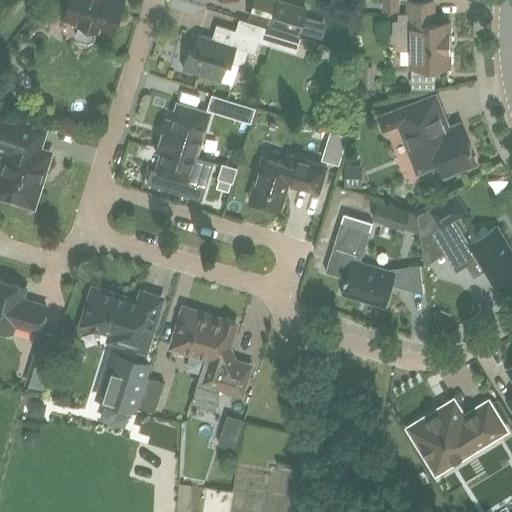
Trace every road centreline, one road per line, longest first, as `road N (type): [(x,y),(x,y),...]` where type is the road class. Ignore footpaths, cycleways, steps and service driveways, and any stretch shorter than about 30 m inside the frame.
road 1 (residential): [(273,293),(292,323),(433,360),(458,357),(511,325)]
road 2 (residential): [(273,293),(290,241),(96,181)]
road 3 (residential): [(273,293),(81,232),(96,181)]
road 4 (residential): [(96,181),(152,0)]
